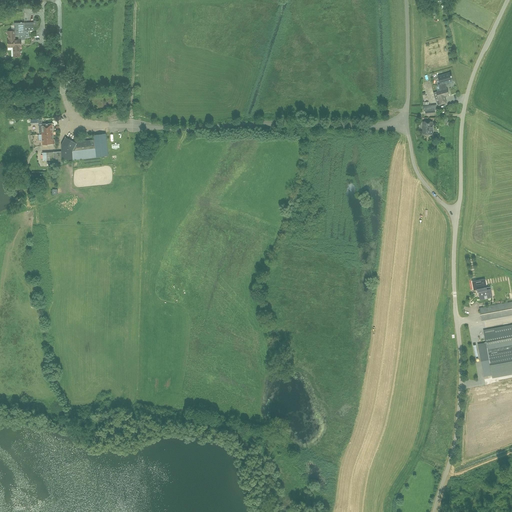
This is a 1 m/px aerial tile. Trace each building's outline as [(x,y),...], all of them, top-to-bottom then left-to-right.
[(23,10),(24,19),(33,19),(32,10),(23,10)] [(22,47),(22,40),(25,40),(25,38),(29,38),(29,31),(34,31),(34,27),(34,22),(15,23),(15,31),(9,31),(9,41),(8,41),(8,47),(13,47),(14,57),(20,57),(19,47),(22,47)] [(447,103),(446,99),(445,96),(448,95),(447,89),(446,89),(444,83),(446,83),(452,81),(451,77),(452,77),(451,75),(450,76),(450,73),(438,76),(440,84),(438,85),(440,91),(433,93),(436,102),(437,102),(438,105),(440,104),(440,105),(447,103)] [(432,129),(432,122),(423,122),(423,134),(432,134),(432,133),(433,133),(433,129),(432,129)] [(53,131),(53,123),(42,124),(38,124),(39,135),(42,135),(48,134),(47,132),(50,132),(50,131),(53,131)] [(43,161),(54,160),(54,164),(63,164),(62,160),(73,159),(73,160),(108,156),(106,134),(94,135),(94,140),(77,142),(77,143),(77,144),(66,137),(61,145),(62,152),(43,153),(43,155),(43,159),(43,161)] [(491,294),(490,287),(486,287),(484,280),(473,282),(474,288),(476,289),(477,289),(478,291),(479,291),(480,296),(487,295),(487,297),(492,297),(491,294)] [(511,314),(511,302),(479,308),(482,321),(511,314)] [(511,373),(511,325),(484,330),(486,343),(478,344),(484,376),(492,375),(492,377),(511,373)]
